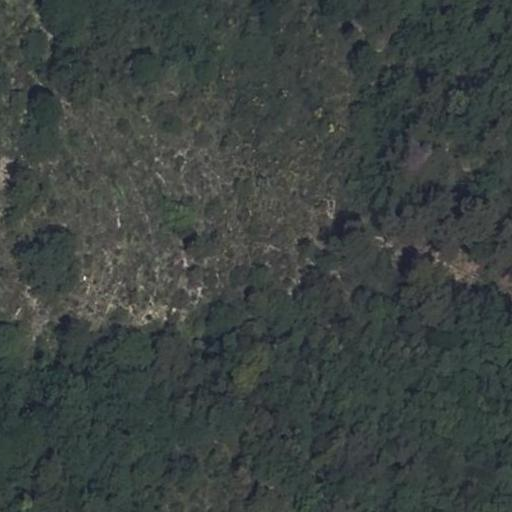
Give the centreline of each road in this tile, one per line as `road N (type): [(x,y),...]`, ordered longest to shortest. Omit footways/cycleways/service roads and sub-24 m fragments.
road 1 (secondary): [(88,0),(511,238)]
road 2 (secondary): [(511,125),(287,0)]
